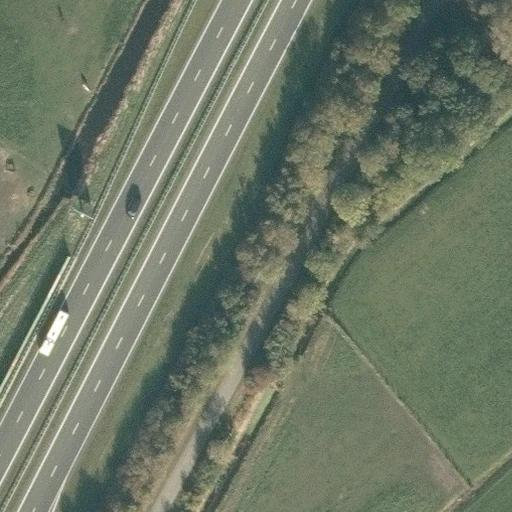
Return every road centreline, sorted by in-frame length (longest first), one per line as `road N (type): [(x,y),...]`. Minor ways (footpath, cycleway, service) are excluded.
road 1 (tertiary): [(158,511),(434,0)]
road 2 (trunk): [(31,511),(296,0)]
road 3 (trunk): [(236,0),(0,452)]
